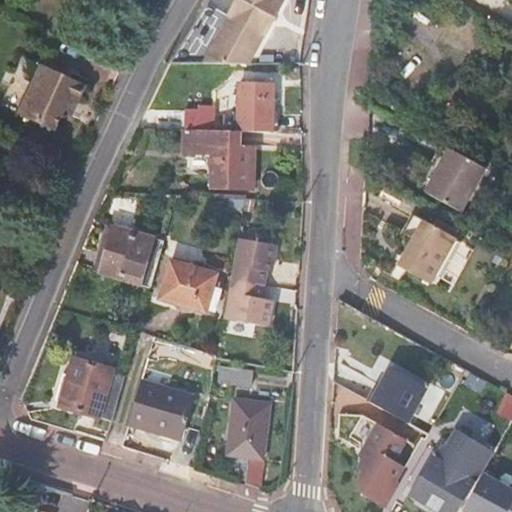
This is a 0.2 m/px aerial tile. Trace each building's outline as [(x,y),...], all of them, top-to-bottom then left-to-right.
[(241,0),(203,65),(247,65),(288,3),(283,0),(241,0)] [(87,87),(43,65),(19,115),(55,133),(71,100),(79,103),(87,87)] [(273,136),(274,100),(274,90),(268,89),(255,89),(243,89),(242,135),(273,136)] [(273,136),(282,137),(283,100),(274,100),(273,136)] [(203,127),(203,113),(172,112),(172,127),(203,127)] [(242,135),(182,133),(182,149),(217,150),(215,189),(255,190),(257,154),(241,154),(242,135)] [(424,192),(459,212),(484,168),(449,148),(424,192)] [(410,240),(402,254),(410,259),(403,271),(428,285),(436,272),(440,275),(439,278),(453,286),(473,249),(412,215),(400,235),(410,240)] [(153,288),(167,242),(116,227),(103,272),(153,288)] [(240,240),(224,322),(269,330),(274,304),(261,301),(267,273),(273,274),(279,247),(240,240)] [(410,259),(402,254),(395,267),(403,271),(410,259)] [(163,297),(207,310),(214,286),(219,272),(174,259),(163,297)] [(214,286),(207,310),(215,312),(222,289),(214,286)] [(62,404),(115,420),(128,372),(77,357),(62,404)] [(251,387),(254,370),(221,364),(219,381),(251,387)] [(376,384),(366,402),(406,424),(425,388),(389,368),(383,378),(384,382),(382,387),(376,384)] [(182,439),(195,394),(144,380),(131,424),(182,439)] [(502,409),(511,414),(511,396),(509,395),(502,409)] [(245,484),(260,489),(269,403),(233,400),(228,455),(247,457),(245,484)] [(360,496),(385,510),(399,485),(398,484),(396,483),(404,469),(393,463),(405,442),(376,427),(365,448),(360,496)] [(471,495),(482,475),(494,453),(456,431),(446,449),(442,447),(434,460),(430,458),(407,499),(429,511),(456,511),(467,493),(471,495)] [(463,511),(506,511),(511,502),(511,492),(482,475),(471,495),(462,511),(463,511)]
